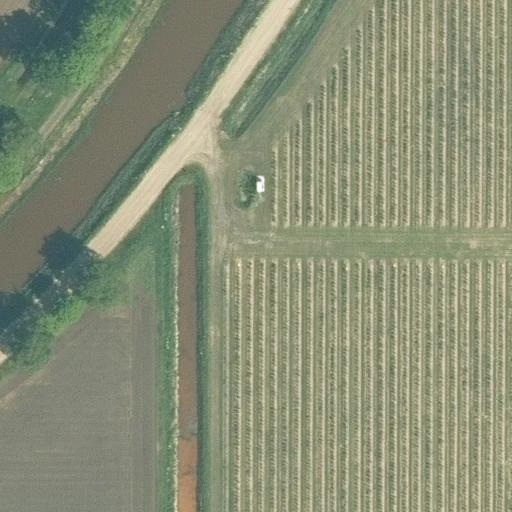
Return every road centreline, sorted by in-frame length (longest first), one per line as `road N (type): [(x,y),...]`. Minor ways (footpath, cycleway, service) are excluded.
road 1 (track): [(205,511),(205,119)]
road 2 (track): [(205,119),(92,257),(0,349)]
road 3 (track): [(132,0),(72,97),(0,183)]
road 4 (track): [(205,119),(284,0)]
